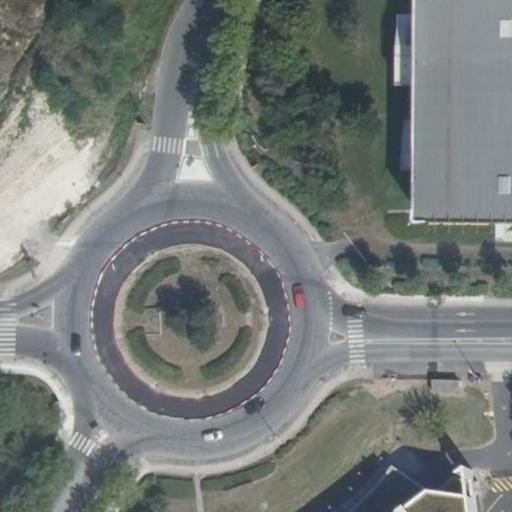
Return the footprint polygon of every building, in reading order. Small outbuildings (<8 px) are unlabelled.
[(511,0),(422,0),(421,223),(511,224),(511,0)] [(18,94),(32,72),(15,62),(2,84),(18,94)] [(462,379),(436,378),(436,391),(462,392),(462,379)] [(392,511),(423,489),(392,465),(376,484),(363,499),(349,511),(348,511),(392,511)] [(466,511),(465,496),(423,489),(392,511),(466,511)]
